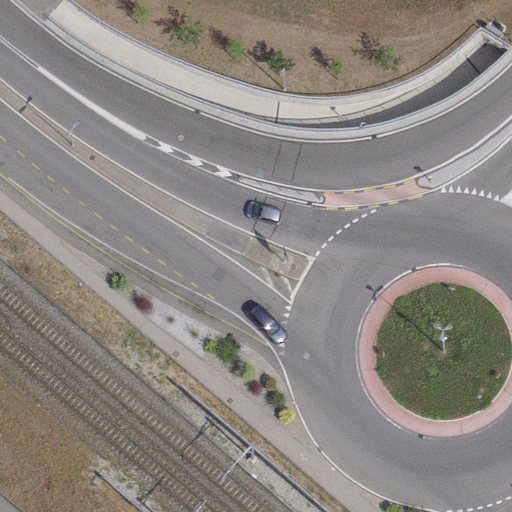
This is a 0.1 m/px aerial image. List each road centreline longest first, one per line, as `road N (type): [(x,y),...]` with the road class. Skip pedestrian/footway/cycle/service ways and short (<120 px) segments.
road 1 (primary): [(345,276),(52,91),(0,45)]
road 2 (primary): [(0,143),(73,204),(317,346)]
road 3 (primary): [(317,346),(320,385),(335,422),(361,452),(395,472),(434,481),(473,477)]
